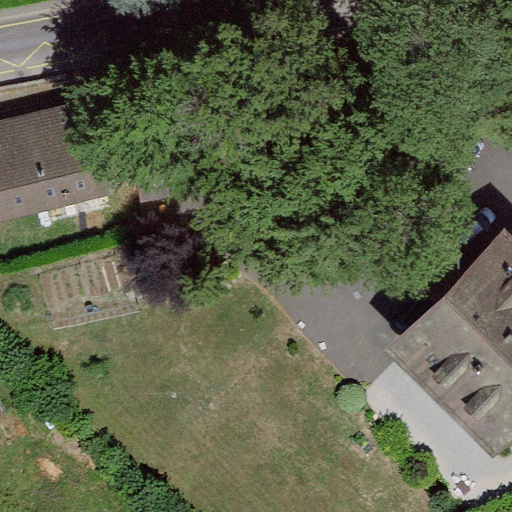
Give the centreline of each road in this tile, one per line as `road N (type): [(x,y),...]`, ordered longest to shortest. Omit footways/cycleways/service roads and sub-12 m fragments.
road 1 (tertiary): [(0,47),(259,0)]
road 2 (unknown): [(380,0),(415,17),(511,130)]
